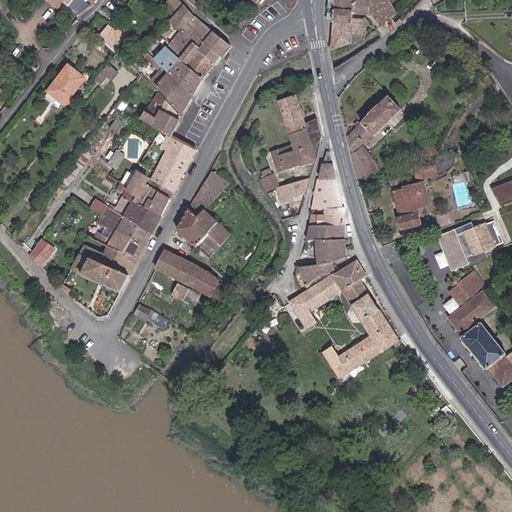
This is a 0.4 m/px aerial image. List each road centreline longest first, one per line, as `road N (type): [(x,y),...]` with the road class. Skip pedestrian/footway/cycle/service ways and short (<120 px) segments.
road 1 (primary): [(328,89),(365,238),(399,306),(511,455)]
road 2 (residential): [(259,59),(107,335)]
road 3 (residential): [(0,128),(104,0)]
road 4 (residential): [(107,335),(0,228)]
road 5 (residential): [(328,89),(434,0)]
